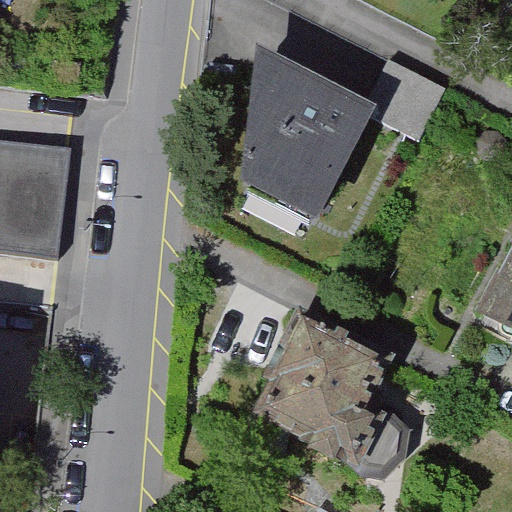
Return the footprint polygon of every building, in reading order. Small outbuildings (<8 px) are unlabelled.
[(242,50),(225,192),(315,239),(377,121),(242,50)] [(403,70),(377,121),(425,146),(451,95),(403,70)] [(75,160),(0,151),(0,266),(62,272),(75,160)] [(511,249),(481,310),(511,326),(511,249)] [(393,386),(310,343),(265,432),(385,493),(410,446),(372,427),(393,386)]
